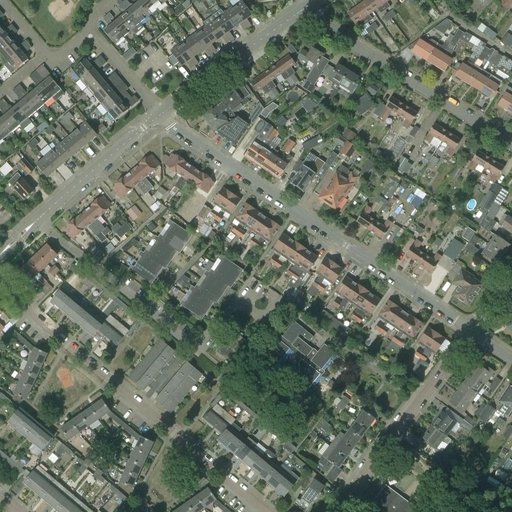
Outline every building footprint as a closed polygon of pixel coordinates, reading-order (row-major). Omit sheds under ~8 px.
[(120,0),(119,0),(117,3),(123,10),(123,12),(125,14),(121,17),(132,30),(140,23),(122,2),(120,0)] [(126,0),(125,0),(122,2),(140,23),(148,16),(137,3),(134,6),(132,5),(130,4),(126,0)] [(140,0),(141,0),(137,3),(148,16),(157,9),(148,0),(140,0)] [(162,0),(148,0),(157,9),(165,2),(162,0)] [(377,0),(366,0),(365,1),(372,12),(376,9),(380,14),(385,11),(377,0)] [(377,0),(385,11),(390,7),(386,2),(388,0),(377,0)] [(511,0),(508,0),(503,7),(506,9),(511,4),(510,3),(511,1),(511,0)] [(241,1),(232,7),(247,28),(251,26),(247,20),(252,16),(241,1)] [(365,1),(356,8),(367,24),(372,20),(368,15),(372,12),(365,1)] [(172,11),(177,17),(185,10),(180,4),(172,11)] [(232,7),(223,14),(234,28),(239,25),(244,31),(247,28),(232,7)] [(356,8),(347,14),(354,25),(358,22),(362,27),(367,24),(356,8)] [(221,10),(212,17),(230,41),(233,38),(229,32),(234,28),(223,14),(221,10)] [(392,11),(387,14),(391,20),(396,16),(392,11)] [(387,14),(382,17),(386,23),(391,20),(387,14)] [(106,16),(102,19),(109,27),(104,32),(115,45),(124,37),(112,24),(110,21),(106,16)] [(121,17),(112,24),(124,37),(132,30),(121,17)] [(204,23),(206,26),(217,41),(222,37),(226,43),(230,41),(212,17),(204,23)] [(447,21),(441,25),(448,29),(451,24),(447,21)] [(0,40),(14,28),(11,25),(7,29),(5,29),(3,30),(0,27),(0,40)] [(206,26),(197,32),(212,53),(216,51),(211,45),(217,41),(206,26)] [(0,54),(1,54),(14,43),(10,39),(13,38),(13,36),(17,32),(14,28),(0,40),(0,54)] [(449,44),(449,45),(454,48),(463,33),(458,30),(453,37),(454,37),(449,44)] [(197,32),(188,39),(199,54),(204,50),(208,56),(212,53),(197,32)] [(496,35),(492,32),(488,37),(492,40),(496,35)] [(507,33),(500,42),(504,45),(505,45),(511,37),(507,33)] [(455,77),(454,78),(460,82),(461,80),(463,82),(474,65),(477,59),(485,47),(484,47),(486,45),(480,42),(472,37),(469,42),(476,47),(471,56),(467,62),(463,63),(461,67),(455,76),(455,77)] [(188,39),(180,45),(195,66),(198,63),(194,57),(199,54),(188,39)] [(419,40),(408,47),(413,50),(419,40)] [(419,40),(412,52),(426,61),(437,44),(431,40),(427,41),(425,44),(419,40)] [(14,43),(1,54),(8,62),(21,51),(24,49),(28,45),(25,41),(21,45),(19,45),(17,47),(14,43)] [(437,44),(426,61),(435,67),(448,47),(449,45),(449,44),(446,42),(445,42),(444,45),(443,44),(442,47),(437,44)] [(8,63),(6,65),(12,73),(28,60),(25,56),(27,54),(27,52),(31,48),(28,45),(24,49),(21,51),(8,62),(8,63)] [(195,66),(180,45),(170,52),(173,55),(179,63),(181,66),(187,62),(191,68),(195,66)] [(296,52),(292,46),(287,49),(292,55),(296,52)] [(448,47),(435,67),(444,72),(449,65),(450,66),(454,59),(452,57),(452,56),(451,55),(454,51),(453,50),(448,47)] [(485,47),(477,59),(482,62),(484,60),(487,62),(494,50),(492,49),(490,50),(485,47)] [(302,50),(297,58),(305,63),(307,61),(315,66),(305,82),(307,82),(314,87),(321,75),(327,66),(329,61),(321,56),(322,55),(312,48),(308,54),(302,50)] [(494,50),(487,62),(496,67),(502,57),(497,54),(498,52),(494,50)] [(169,58),(168,58),(174,66),(175,65),(179,63),(173,55),(169,58)] [(289,56),(279,63),(290,77),(295,74),(290,67),(295,64),(289,56)] [(502,57),(496,67),(501,71),(500,73),(508,78),(510,75),(511,73),(511,71),(511,61),(510,60),(507,60),(502,57)] [(85,60),(72,71),(80,80),(93,69),(85,60)] [(93,69),(80,80),(87,88),(100,77),(96,72),(103,65),(101,62),(96,66),(93,69)] [(279,63),(270,70),(275,78),(280,75),(284,81),(290,77),(279,63)] [(329,79),(328,81),(333,84),(331,86),(332,87),(331,90),(333,91),(335,89),(336,90),(337,89),(339,86),(348,71),(338,65),(329,79)] [(474,65),(463,82),(472,87),(482,70),(474,65)] [(270,70),(260,77),(270,91),(276,87),(271,81),(275,78),(270,70)] [(482,70),(472,87),(480,92),(491,76),(482,70)] [(36,71),(32,74),(53,98),(56,101),(64,94),(61,90),(50,77),(46,81),(44,79),(42,79),(36,71)] [(340,86),(339,87),(348,93),(349,93),(352,95),(357,86),(355,84),(358,78),(348,71),(339,86),(340,86)] [(32,74),(29,77),(35,84),(36,87),(37,88),(33,92),(44,105),(53,98),(32,74)] [(481,93),(480,94),(485,97),(486,96),(491,99),(498,87),(498,86),(501,82),(491,76),(480,92),(481,93)] [(100,77),(87,88),(94,96),(107,85),(104,82),(100,77)] [(270,91),(260,77),(250,84),(256,92),(261,88),(265,95),(270,91)] [(107,85),(94,96),(101,104),(114,93),(111,90),(113,88),(113,86),(117,82),(115,78),(110,82),(107,85)] [(290,78),(286,81),(290,87),(294,84),(290,78)] [(307,82),(303,89),(313,95),(317,89),(314,87),(307,82)] [(202,112),(201,115),(206,121),(213,116),(216,120),(222,116),(222,115),(230,109),(246,98),(249,96),(242,84),(235,89),(234,88),(218,99),(217,98),(213,101),(214,103),(202,112)] [(19,85),(16,88),(36,112),(44,105),(33,92),(30,95),(28,93),(26,93),(19,85)] [(365,91),(374,97),(378,91),(369,85),(365,91)] [(498,105),(506,111),(511,101),(511,89),(507,87),(503,93),(504,94),(498,105)] [(16,88),(12,91),(19,99),(19,101),(21,102),(17,106),(28,119),(36,112),(16,88)] [(274,89),(271,91),(275,98),(279,95),(274,89)] [(271,91),(267,94),(271,100),(275,98),(271,91)] [(114,93),(101,104),(108,112),(129,95),(126,92),(121,96),(119,95),(117,97),(114,93)] [(129,95),(108,112),(115,121),(128,110),(125,106),(127,104),(127,102),(131,98),(129,95)] [(351,105),(360,117),(368,111),(374,106),(366,95),(351,105)] [(309,113),(317,106),(309,97),(301,104),(309,113)] [(246,98),(230,109),(233,113),(249,102),(246,98)] [(398,116),(404,106),(391,98),(385,107),(380,103),(373,114),(384,121),(391,112),(398,116)] [(3,99),(0,101),(0,102),(20,126),(24,130),(32,123),(28,119),(17,106),(13,109),(11,107),(9,107),(3,99)] [(0,102),(0,109),(3,112),(3,115),(4,116),(0,120),(11,133),(20,126),(0,102)] [(213,116),(206,121),(214,132),(216,131),(235,143),(248,123),(252,126),(263,110),(259,104),(246,122),(237,116),(235,117),(233,113),(230,109),(222,115),(222,116),(216,120),(213,116)] [(404,106),(398,116),(405,121),(402,127),(406,130),(410,124),(411,124),(417,114),(404,106)] [(264,111),(260,117),(265,120),(269,115),(264,111)] [(98,132),(106,130),(103,117),(95,119),(98,132)] [(0,135),(3,140),(11,133),(0,120),(0,119),(0,135)] [(259,135),(244,156),(253,162),(263,146),(267,140),(264,138),(268,133),(274,137),(278,132),(273,129),(273,128),(267,124),(260,119),(253,130),(259,135)] [(86,122),(77,130),(88,143),(97,135),(86,122)] [(429,135),(425,142),(429,144),(437,150),(441,143),(447,133),(434,125),(428,135),(429,135)] [(414,126),(405,141),(409,144),(413,138),(419,129),(414,126)] [(347,129),(342,137),(351,143),(356,135),(347,129)] [(77,130),(69,137),(80,150),(88,143),(77,130)] [(263,146),(253,162),(261,168),(272,152),(271,152),(273,149),(274,150),(276,147),(271,144),(275,138),(274,137),(268,133),(264,138),(267,140),(263,146)] [(447,133),(441,143),(449,148),(445,154),(450,157),(454,151),(461,142),(447,133)] [(337,135),(333,141),(343,148),(347,142),(337,135)] [(69,137),(61,144),(72,157),(80,150),(69,137)] [(319,145),(315,138),(302,145),(305,152),(319,145)] [(289,140),(285,145),(291,149),(295,144),(289,140)] [(343,148),(339,153),(349,160),(353,153),(358,156),(361,152),(347,142),(343,148)] [(61,144),(53,151),(64,164),(72,157),(61,144)] [(291,149),(285,145),(282,150),(287,154),(291,149)] [(272,152),(261,168),(269,174),(280,158),(276,155),(278,152),(274,150),(273,149),(271,152),(272,152)] [(53,151),(44,158),(55,171),(64,164),(53,151)] [(378,151),(374,156),(382,161),(385,155),(378,151)] [(476,165),(484,170),(491,161),(477,152),(471,162),(472,162),(467,168),(472,171),(476,165)] [(297,173),(290,183),(296,188),(317,158),(309,153),(302,162),(299,160),(292,170),(297,173)] [(317,158),(296,188),(303,192),(314,175),(316,176),(322,167),(327,171),(334,159),(337,156),(332,153),(324,164),(317,158)] [(147,157),(140,163),(141,164),(150,174),(156,168),(159,165),(158,164),(160,162),(160,156),(153,155),(152,156),(151,155),(148,158),(147,157)] [(167,155),(164,156),(164,163),(166,164),(165,165),(169,167),(168,168),(177,174),(185,163),(185,162),(177,156),(176,157),(172,155),(170,157),(167,155)] [(280,158),(269,174),(278,179),(293,158),(289,155),(284,161),(280,158)] [(433,156),(426,166),(432,170),(439,160),(433,156)] [(394,170),(400,174),(408,161),(402,157),(394,170)] [(55,171),(44,158),(36,165),(47,178),(55,171)] [(368,160),(359,173),(366,177),(376,161),(373,159),(371,162),(368,160)] [(24,160),(16,167),(25,177),(28,174),(29,175),(34,170),(24,160)] [(491,161),(484,170),(492,175),(489,181),(493,184),(497,178),(498,178),(504,169),(491,161)] [(175,184),(174,187),(178,190),(193,168),(185,163),(177,174),(181,176),(176,184),(175,184)] [(141,164),(131,172),(149,192),(153,188),(145,178),(150,174),(141,164)] [(193,168),(178,190),(183,193),(191,183),(195,185),(202,175),(193,168)] [(456,168),(451,176),(457,180),(462,171),(456,168)] [(343,177),(325,203),(335,210),(357,178),(347,171),(343,177)] [(122,180),(131,190),(136,186),(144,196),(149,192),(131,172),(122,180)] [(336,172),(318,198),(325,203),(343,177),(336,172)] [(13,188),(24,200),(26,198),(27,199),(29,197),(29,195),(34,191),(23,179),(18,174),(8,182),(13,188)] [(202,175),(195,185),(204,192),(204,191),(207,193),(214,183),(211,181),(211,180),(202,174),(202,175)] [(390,184),(382,195),(389,199),(400,182),(391,177),(388,182),(390,184)] [(115,186),(112,189),(121,199),(131,190),(122,180),(122,179),(117,183),(117,184),(115,185),(115,186)] [(178,190),(174,187),(169,193),(174,196),(178,190)] [(160,188),(153,196),(159,201),(162,197),(161,197),(165,192),(160,188)] [(223,189),(212,204),(221,210),(232,194),(227,190),(226,191),(223,189)] [(494,202),(499,206),(508,193),(502,189),(494,202)] [(479,207),(487,213),(497,196),(488,191),(479,207)] [(238,198),(232,194),(221,210),(230,216),(240,201),(237,199),(238,198)] [(380,212),(387,201),(379,195),(372,207),(380,212)] [(91,205),(92,206),(100,216),(109,209),(108,208),(111,206),(103,197),(100,199),(99,198),(91,205)] [(393,197),(384,212),(387,214),(389,210),(390,211),(397,200),(393,197)] [(415,197),(410,205),(418,209),(423,201),(415,197)] [(158,201),(150,208),(154,212),(159,208),(158,207),(161,205),(158,201)] [(246,204),(235,220),(243,225),(254,210),(254,209),(246,204)] [(92,206),(84,213),(101,233),(105,229),(97,220),(100,216),(92,206)] [(215,220),(218,214),(213,210),(212,211),(209,209),(210,209),(205,206),(204,206),(200,212),(193,223),(191,227),(204,236),(210,227),(215,220)] [(356,222),(369,231),(375,222),(367,216),(371,209),(367,207),(362,213),(356,222)] [(138,209),(130,215),(134,220),(142,213),(138,209)] [(189,220),(193,223),(200,212),(196,210),(189,220)] [(254,210),(243,225),(251,231),(262,216),(254,210)] [(84,213),(76,220),(75,220),(84,230),(88,227),(96,237),(101,233),(84,213)] [(218,214),(215,220),(220,223),(223,217),(218,214)] [(485,215),(483,220),(493,227),(496,223),(493,221),(486,216),(485,215)] [(511,219),(505,215),(498,225),(511,234),(511,219)] [(262,216),(251,231),(260,237),(271,222),(270,222),(262,216)] [(75,220),(76,220),(75,219),(66,226),(67,227),(64,230),(72,239),(75,237),(76,237),(84,230),(75,220)] [(375,222),(369,231),(381,239),(387,231),(387,230),(391,223),(387,220),(382,227),(375,222)] [(483,220),(479,226),(489,233),(493,227),(483,220)] [(192,236),(169,221),(167,224),(170,226),(166,231),(186,245),(192,236)] [(260,237),(257,241),(262,244),(265,240),(269,243),(280,227),(271,221),(270,222),(271,222),(260,237)] [(151,222),(146,227),(152,233),(157,229),(151,222)] [(126,223),(115,232),(121,239),(132,230),(126,223)] [(235,226),(231,232),(237,236),(241,230),(235,226)] [(414,232),(419,235),(423,230),(418,226),(414,232)] [(469,241),(475,231),(468,227),(462,236),(469,241)] [(237,236),(233,242),(239,246),(243,240),(241,239),(245,233),(241,230),(237,236)] [(186,245),(166,231),(162,237),(159,235),(158,238),(157,238),(177,252),(179,254),(186,245)] [(212,232),(208,238),(212,240),(212,241),(216,236),(212,232)] [(283,234),(272,250),(281,256),(291,240),(283,234)] [(495,235),(488,245),(503,256),(510,246),(495,235)] [(157,238),(158,238),(155,236),(152,240),(155,242),(151,247),(171,261),(177,252),(157,238)] [(433,244),(439,248),(443,241),(437,237),(433,244)] [(115,238),(111,242),(115,246),(119,243),(115,238)] [(222,238),(219,242),(227,247),(230,243),(222,238)] [(252,238),(248,243),(253,247),(257,241),(252,238)] [(453,239),(443,254),(454,261),(464,246),(453,239)] [(291,240),(281,256),(286,260),(290,262),(301,246),(295,242),(295,243),(291,240)] [(257,241),(253,247),(259,251),(263,245),(262,244),(257,241)] [(405,256),(418,265),(424,256),(416,250),(421,244),(416,241),(412,248),(411,247),(405,256)] [(110,243),(104,249),(108,254),(114,249),(110,243)] [(465,248),(474,256),(478,251),(468,243),(465,248)] [(47,245),(37,254),(47,264),(57,256),(47,245)] [(503,256),(488,245),(481,255),(496,265),(503,256)] [(290,268),(286,274),(292,279),(310,253),(305,250),(306,249),(301,246),(290,262),(294,265),(291,269),(290,268)] [(98,247),(91,253),(98,261),(105,255),(98,247)] [(171,261),(151,247),(148,252),(145,250),(143,253),(143,254),(163,267),(165,269),(171,261)] [(235,256),(239,259),(245,250),(241,247),(235,256)] [(143,254),(143,253),(141,252),(138,255),(141,257),(137,263),(157,276),(163,267),(143,254)] [(288,285),(286,288),(291,291),(293,289),(294,288),(297,290),(298,290),(300,287),(301,288),(304,283),(301,281),(317,258),(310,253),(292,279),(288,285)] [(37,254),(28,263),(38,273),(47,264),(37,254)] [(424,256),(418,265),(431,273),(437,265),(436,264),(441,258),(436,255),(432,261),(424,256)] [(221,256),(215,265),(237,279),(243,271),(221,256)] [(273,257),(269,262),(274,266),(278,260),(273,257)] [(324,279),(335,264),(329,259),(328,260),(325,258),(315,273),(319,276),(317,280),(316,280),(306,293),(311,297),(317,289),(321,283),(324,279)] [(278,260),(274,266),(279,270),(283,264),(282,263),(278,260)] [(28,263),(19,272),(29,282),(33,278),(37,282),(39,281),(44,286),(47,283),(38,273),(28,263)] [(157,276),(137,263),(134,267),(131,266),(128,269),(151,285),(157,276)] [(340,267),(335,264),(324,279),(332,285),(343,270),(340,268),(340,267)] [(210,273),(209,273),(229,286),(228,287),(231,288),(237,279),(215,265),(210,273)] [(55,266),(51,269),(56,274),(59,271),(55,266)] [(56,274),(51,269),(48,272),(53,277),(56,274)] [(207,271),(201,280),(204,283),(223,295),(228,287),(229,286),(209,273),(210,273),(207,271)] [(468,306),(482,285),(461,271),(455,279),(461,284),(453,296),(468,306)] [(345,278),(335,293),(343,299),(354,283),(345,278)] [(195,288),(195,289),(214,302),(217,304),(223,295),(204,283),(200,288),(197,285),(195,288)] [(321,283),(317,289),(322,293),(327,288),(321,283)] [(341,303),(337,308),(341,311),(347,302),(352,305),(363,288),(358,284),(357,285),(354,283),(343,299),(341,303)] [(193,286),(186,296),(208,311),(214,302),(195,289),(195,288),(193,286)] [(294,297),(290,302),(294,305),(299,298),(305,290),(301,288),(300,287),(298,290),(294,297)] [(357,308),(350,318),(354,320),(357,316),(360,311),(371,295),(368,293),(369,292),(363,288),(352,305),(357,308)] [(53,300),(50,302),(54,305),(53,306),(54,306),(55,305),(60,308),(70,296),(62,289),(53,300)] [(371,295),(360,311),(366,314),(369,317),(380,301),(371,295)] [(70,296),(60,308),(64,312),(63,314),(67,317),(79,303),(70,296)] [(186,296),(180,304),(202,319),(208,311),(186,296)] [(307,304),(299,298),(294,305),(302,310),(307,304)] [(335,299),(332,305),(337,308),(341,303),(335,299)] [(388,301),(377,317),(386,323),(396,307),(397,306),(388,301)] [(79,303),(67,317),(70,320),(72,318),(76,322),(87,310),(79,303)] [(396,307),(386,323),(394,329),(405,313),(396,307)] [(87,310),(76,322),(81,326),(80,328),(83,331),(95,317),(87,310)] [(405,313),(394,329),(398,331),(395,335),(400,339),(403,335),(414,319),(405,313)] [(103,323),(96,332),(96,333),(102,337),(104,336),(106,338),(107,338),(119,323),(110,315),(103,323)] [(327,315),(324,320),(329,323),(332,318),(327,315)] [(362,320),(357,316),(354,320),(359,324),(362,320)] [(95,317),(83,331),(87,334),(88,332),(93,336),(96,333),(96,332),(103,323),(95,317)] [(414,319),(403,335),(412,341),(423,324),(414,318),(414,319)] [(332,319),(328,326),(337,332),(342,325),(332,319)] [(5,328),(2,330),(5,334),(12,328),(13,326),(9,323),(4,328),(5,328)] [(106,338),(105,340),(111,345),(113,343),(116,346),(126,335),(129,331),(119,323),(107,338),(106,338)] [(378,323),(374,329),(379,333),(383,327),(378,323)] [(342,325),(337,332),(347,337),(351,331),(342,325)] [(383,327),(379,333),(384,336),(388,330),(383,327)] [(428,328),(418,343),(426,349),(437,333),(432,329),(431,330),(428,328)] [(21,336),(15,331),(14,330),(11,334),(18,340),(21,336)] [(321,330),(317,334),(322,338),(326,333),(321,330)] [(215,352),(224,359),(241,338),(233,331),(215,352)] [(426,349),(423,353),(428,357),(431,352),(435,355),(445,340),(442,337),(437,333),(426,349)] [(270,345),(273,347),(265,357),(276,366),(289,350),(301,360),(298,363),(298,364),(300,378),(299,378),(303,381),(300,385),(307,391),(309,388),(320,375),(321,376),(325,372),(321,369),(335,353),(324,345),(314,357),(310,353),(312,350),(298,338),(292,345),(279,334),(270,345)] [(395,335),(391,341),(396,345),(400,339),(395,335)] [(28,342),(21,336),(18,340),(25,346),(28,342)] [(241,338),(224,359),(232,365),(249,345),(241,338)] [(400,339),(396,345),(401,348),(406,342),(400,339)] [(128,378),(170,413),(202,375),(183,359),(184,358),(180,355),(179,356),(160,340),(128,378)] [(28,342),(25,346),(33,353),(34,349),(34,348),(28,342)] [(33,353),(29,360),(42,365),(47,354),(35,348),(34,349),(33,353)] [(418,349),(414,355),(419,359),(423,353),(418,349)] [(423,353),(419,359),(424,362),(428,357),(423,353)] [(29,360),(24,371),(37,377),(42,365),(29,360)] [(476,364),(470,373),(485,384),(494,372),(488,367),(485,370),(476,364)] [(419,365),(413,373),(420,378),(425,370),(419,365)] [(24,371),(19,383),(31,388),(37,377),(24,371)] [(470,373),(463,382),(478,393),(485,384),(470,373)] [(496,378),(489,387),(490,388),(494,391),(501,382),(496,378)] [(338,386),(331,380),(327,385),(334,391),(338,386)] [(463,382),(455,392),(471,403),(478,393),(463,382)] [(19,383),(13,394),(26,400),(31,388),(19,383)] [(501,403),(494,412),(502,417),(503,416),(511,402),(511,386),(510,387),(509,386),(499,401),(501,403)] [(488,392),(486,395),(489,397),(493,392),(494,391),(490,388),(488,392)] [(455,392),(448,402),(463,414),(471,403),(455,392)] [(344,396),(340,402),(346,406),(350,401),(344,396)] [(102,400),(92,407),(100,419),(106,414),(110,411),(102,400)] [(346,406),(340,402),(336,407),(342,411),(346,406)] [(511,402),(503,416),(509,420),(511,414),(511,402)] [(213,408),(204,419),(207,422),(206,424),(212,429),(214,428),(213,427),(226,412),(216,404),(213,408)] [(479,420),(485,424),(495,410),(488,406),(479,420)] [(92,407),(81,414),(89,426),(100,419),(92,407)] [(8,422),(17,429),(28,416),(20,408),(8,422)] [(363,411),(355,422),(367,429),(375,419),(368,414),(368,415),(363,411)] [(226,412),(213,427),(214,428),(216,430),(215,432),(221,436),(221,437),(228,428),(229,428),(235,420),(226,412)] [(441,412),(431,425),(446,437),(456,423),(441,412)] [(81,414),(71,422),(79,433),(89,426),(81,414)] [(17,429),(25,436),(37,423),(28,416),(17,429)] [(467,416),(463,420),(472,427),(475,422),(467,416)] [(495,424),(501,428),(505,422),(499,418),(495,424)] [(322,419),(319,424),(328,431),(331,426),(322,419)] [(472,427),(463,420),(458,426),(468,434),(473,427),(472,427)] [(79,433),(71,422),(61,429),(68,440),(79,433)] [(355,422),(348,431),(361,438),(367,429),(355,422)] [(25,436),(33,443),(45,429),(37,423),(25,436)] [(328,431),(319,424),(316,427),(325,434),(328,431)] [(442,442),(446,437),(431,425),(421,439),(435,450),(433,452),(435,454),(431,460),(444,470),(450,460),(442,453),(447,446),(442,442)] [(124,429),(138,441),(140,437),(127,426),(124,429)] [(502,436),(507,440),(511,433),(511,427),(509,426),(502,436)] [(221,436),(217,440),(222,445),(221,446),(224,449),(236,435),(229,428),(228,428),(221,437),(221,436)] [(45,429),(33,443),(42,451),(53,437),(45,429)] [(340,433),(337,437),(341,440),(353,448),(361,438),(348,431),(345,436),(340,433)] [(311,434),(308,438),(314,442),(317,438),(311,434)] [(236,435),(224,449),(228,452),(230,451),(234,454),(245,441),(236,435)] [(138,441),(135,448),(148,454),(153,443),(141,437),(140,437),(138,441)] [(245,441),(234,454),(239,458),(238,460),(241,463),(253,448),(256,444),(248,437),(245,441)] [(337,437),(329,448),(333,450),(346,458),(353,448),(341,440),(337,437)] [(135,448),(130,460),(142,466),(148,454),(135,448)] [(253,448),(241,463),(245,466),(246,464),(250,468),(261,455),(253,448)] [(329,448),(316,465),(327,473),(333,465),(334,464),(338,468),(346,458),(333,450),(329,448)] [(261,455),(250,468),(255,472),(254,474),(257,476),(269,462),(275,456),(266,449),(261,455)] [(48,459),(55,462),(58,457),(52,453),(48,459)] [(130,460),(125,471),(137,477),(142,466),(130,460)] [(269,462),(257,476),(261,480),(263,478),(267,482),(278,469),(269,462)] [(278,469),(267,482),(272,486),(271,488),(274,491),(286,476),(290,472),(281,465),(278,469)] [(28,486),(32,490),(47,473),(38,466),(23,483),(28,487),(28,486)] [(305,472),(311,477),(314,473),(308,468),(305,472)] [(137,477),(125,471),(119,483),(132,489),(137,477)] [(36,494),(40,497),(55,480),(47,473),(32,490),(37,494),(36,494)] [(286,476),(274,491),(278,494),(279,492),(284,496),(295,484),(286,476)] [(44,500),(49,504),(63,487),(55,480),(40,497),(44,501),(44,500)] [(320,493),(324,487),(314,480),(309,487),(299,500),(297,499),(293,504),(304,511),(305,511),(316,498),(317,499),(321,494),(320,493)] [(377,511),(415,511),(418,510),(385,485),(373,501),(381,508),(377,511)] [(53,508),(57,511),(71,494),(63,487),(49,504),(53,508)] [(208,489),(198,496),(206,507),(212,503),(216,500),(208,489)] [(70,511),(80,501),(71,494),(57,511),(70,511)] [(432,494),(426,502),(430,505),(436,497),(432,494)] [(198,496),(187,503),(193,511),(198,511),(206,507),(198,496)] [(216,500),(212,503),(220,509),(222,506),(216,500)] [(84,511),(88,508),(80,501),(70,511),(84,511)] [(193,511),(187,503),(177,510),(178,511),(193,511)]
